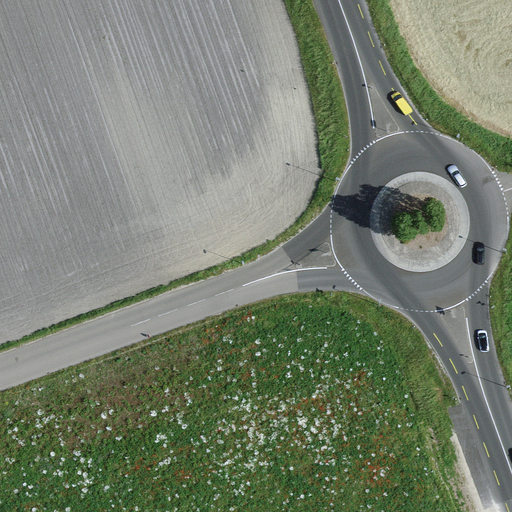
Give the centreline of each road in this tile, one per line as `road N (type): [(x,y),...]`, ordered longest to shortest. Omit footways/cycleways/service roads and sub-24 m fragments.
road 1 (unclassified): [(261,278),(0,372)]
road 2 (primary): [(473,267),(489,233),(484,195),(464,167),(432,152)]
road 3 (primary): [(404,291),(488,409)]
road 4 (primary): [(488,409),(473,267)]
road 5 (primary): [(432,152),(358,52)]
road 6 (primary): [(358,52),(367,173)]
